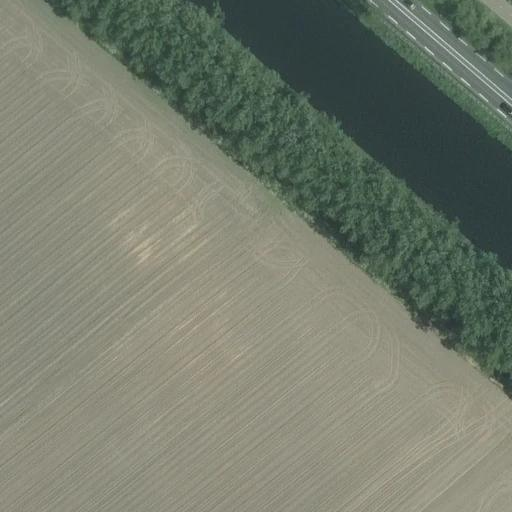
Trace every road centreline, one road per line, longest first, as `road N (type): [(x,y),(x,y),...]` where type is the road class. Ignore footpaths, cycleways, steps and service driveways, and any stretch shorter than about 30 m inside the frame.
road 1 (unclassified): [(511,339),(113,0)]
road 2 (primary): [(511,108),(385,0)]
